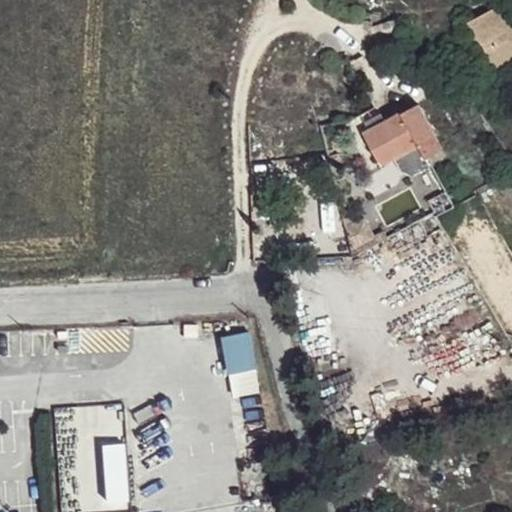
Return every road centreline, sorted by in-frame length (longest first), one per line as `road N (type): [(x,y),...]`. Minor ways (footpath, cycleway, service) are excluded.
road 1 (track): [(248,294),(236,107),(242,63),(253,38),(290,20),(318,23),(353,43)]
road 2 (unclassified): [(248,294),(0,307)]
road 3 (unclassified): [(248,294),(262,302),(301,438),(333,511)]
